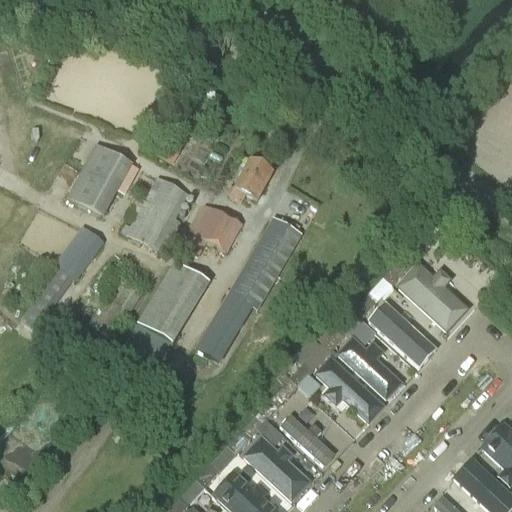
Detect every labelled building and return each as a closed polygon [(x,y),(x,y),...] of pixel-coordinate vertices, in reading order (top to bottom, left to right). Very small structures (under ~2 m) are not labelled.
[(151,151),(165,159),(171,147),(158,139),(151,151)] [(130,169),(94,149),(66,201),(102,222),(130,169)] [(244,199),(255,205),(271,176),(249,164),(228,201),(240,207),(244,199)] [(156,183),(130,231),(123,228),(119,236),(155,256),(156,255),(163,259),(173,239),(166,236),(186,199),(156,183)] [(203,209),(188,236),(224,256),(240,228),(203,209)] [(227,300),(254,316),(300,240),(272,223),(227,300)] [(34,335),(62,296),(70,286),(71,287),(74,282),(75,282),(101,245),(85,233),(19,324),(34,335)] [(135,328),(168,348),(207,284),(174,264),(135,328)] [(396,266),(381,282),(388,289),(403,273),(396,266)] [(446,340),(467,318),(418,275),(398,297),(446,340)] [(500,290),(505,283),(499,278),(494,285),(500,290)] [(127,286),(113,307),(100,328),(115,338),(142,295),(127,286)] [(364,300),(350,316),(357,322),(372,307),(364,300)] [(408,382),(429,360),(380,317),(360,340),(408,382)] [(333,333),(319,349),(326,356),(341,340),(333,333)] [(381,412),(401,390),(353,346),(333,369),(381,412)] [(302,367),(288,383),(295,390),(310,374),(302,367)] [(360,435),(380,413),(332,370),(312,392),(360,435)] [(271,401),(257,416),(264,423),(279,408),(271,401)] [(333,466),(354,444),(306,401),(285,423),(333,466)] [(459,402),(444,422),(453,428),(467,408),(459,402)] [(240,434),(225,450),(233,457),(248,441),(240,434)] [(511,440),(508,437),(488,460),(511,480),(511,440)] [(314,488),(266,444),(245,467),(293,510),(314,488)] [(378,473),(394,455),(387,449),(371,466),(378,473)] [(209,468),(194,483),(202,490),(216,475),(209,468)] [(511,511),(511,502),(477,471),(457,494),(477,511),(511,511)] [(272,511),(235,479),(215,501),(226,511),(272,511)] [(178,501),(167,511),(181,511),(185,508),(178,501)] [(453,511),(443,503),(435,511),(453,511)]
